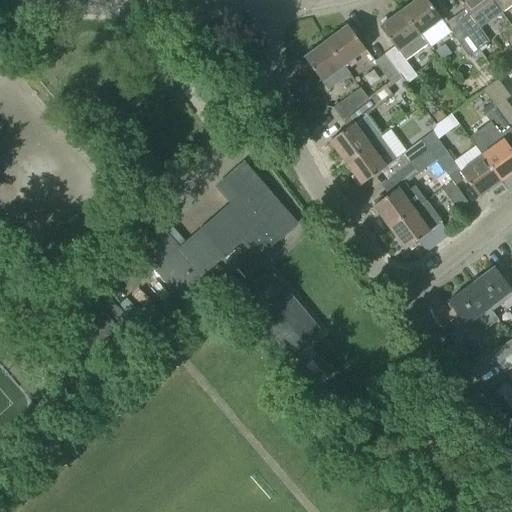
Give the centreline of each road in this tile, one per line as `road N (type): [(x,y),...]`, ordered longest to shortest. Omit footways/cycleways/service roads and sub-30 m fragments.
road 1 (residential): [(398,300),(289,140),(269,82),(262,1)]
road 2 (residential): [(18,0),(262,1)]
road 3 (residential): [(398,300),(511,453)]
road 4 (residential): [(398,300),(511,214)]
